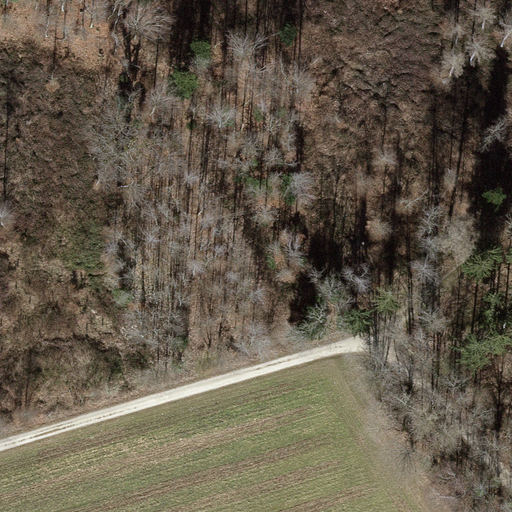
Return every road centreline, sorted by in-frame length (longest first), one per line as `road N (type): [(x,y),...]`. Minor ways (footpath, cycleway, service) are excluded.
road 1 (track): [(0,445),(387,332),(511,487)]
road 2 (track): [(180,128),(235,236),(281,364)]
road 3 (track): [(387,332),(455,277),(511,215)]
